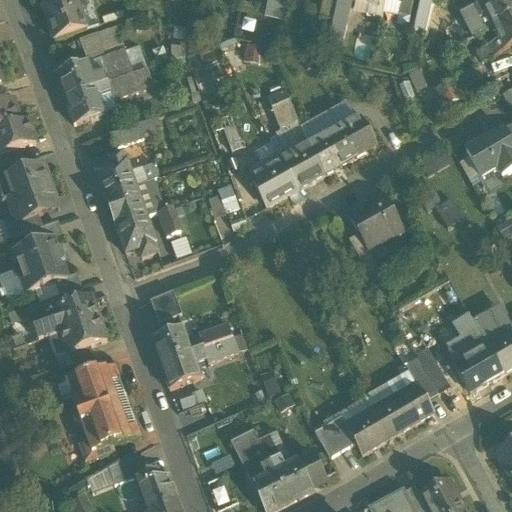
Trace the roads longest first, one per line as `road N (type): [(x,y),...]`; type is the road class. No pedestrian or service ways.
road 1 (residential): [(119,298),(17,0)]
road 2 (residential): [(119,298),(229,257),(382,174)]
road 3 (residential): [(198,511),(119,298)]
road 4 (residential): [(452,433),(309,511)]
